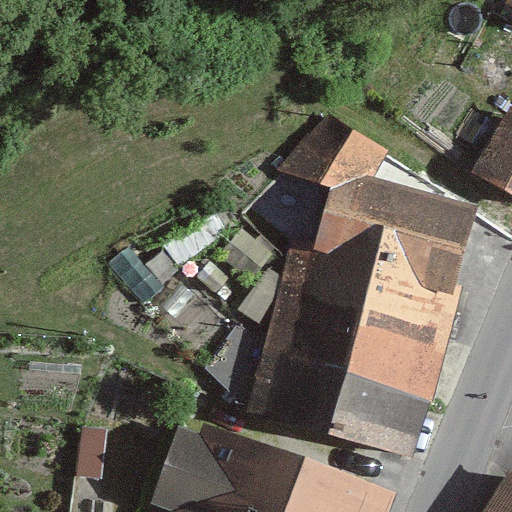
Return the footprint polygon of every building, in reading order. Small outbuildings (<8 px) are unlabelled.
[(295,160),(347,184),(375,191),(396,145),(336,113),(295,160)] [(511,119),(487,167),(511,179),(511,119)] [(375,191),(347,184),(332,243),(293,234),(269,333),(444,376),(483,217),(375,191)] [(251,387),(268,326),(232,316),(215,377),(251,387)] [(426,448),(444,376),(269,333),(251,405),(426,448)] [(396,511),(404,491),(209,420),(200,443),(184,437),(163,495),(204,509),(203,511),(396,511)] [(511,511),(511,469),(485,511),(511,511)]
